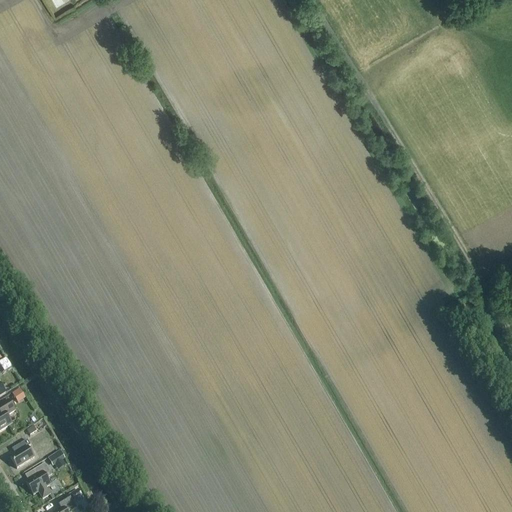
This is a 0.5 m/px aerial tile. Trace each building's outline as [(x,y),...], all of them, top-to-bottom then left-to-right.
[(0,432),(11,425),(6,417),(15,412),(8,401),(0,406),(0,432)] [(34,459),(27,448),(30,446),(27,441),(17,447),(21,452),(10,459),(17,470),(34,459)] [(49,457),(57,470),(68,464),(60,450),(49,457)] [(25,484),(33,496),(38,493),(42,501),(50,496),(45,489),(50,486),(46,479),(52,476),(44,464),(33,471),(37,477),(25,484)] [(58,511),(67,511),(70,511),(71,511),(75,510),(68,497),(57,503),(62,510),(58,511)]
